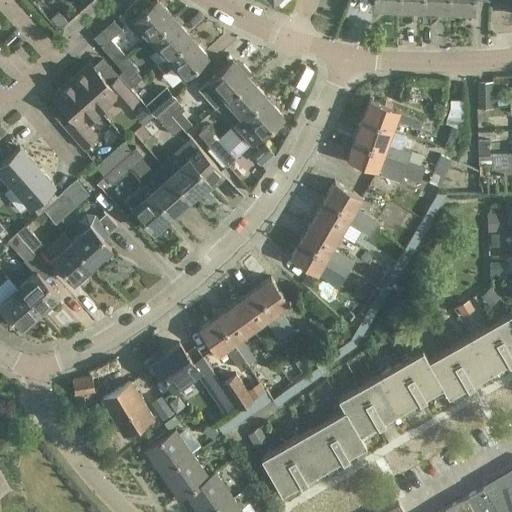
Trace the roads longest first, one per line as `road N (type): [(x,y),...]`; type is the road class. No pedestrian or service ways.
road 1 (residential): [(343,59),(296,159),(208,268),(120,332),(63,363),(34,368)]
road 2 (residential): [(121,511),(59,443),(34,368)]
road 3 (residential): [(511,60),(343,59)]
road 4 (residential): [(343,59),(267,36),(206,0)]
road 5 (residential): [(10,96),(117,0)]
